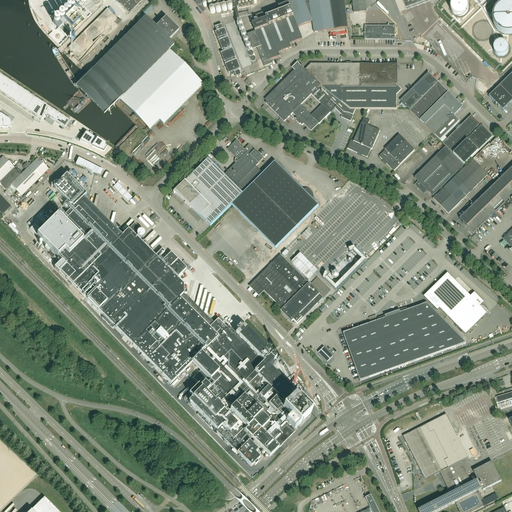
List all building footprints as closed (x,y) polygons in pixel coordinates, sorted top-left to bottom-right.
[(118,0),(120,2),(119,3),(129,13),(134,8),(142,0),(118,0)] [(254,6),(252,0),(195,0),(196,4),(203,12),(206,10),(202,6),(202,3),(207,2),(209,9),(233,4),(234,11),(239,10),(239,9),(254,6)] [(302,39),(296,24),(297,23),(298,27),(312,21),(314,33),(348,28),(344,0),(289,0),(288,1),(296,20),(295,20),(288,3),(274,9),(274,10),(273,10),(273,9),(251,17),(254,24),(252,24),(255,32),(255,31),(261,46),(257,48),(264,67),(272,64),(271,60),(280,56),(278,52),(284,50),(291,48),(290,44),(302,39)] [(364,0),(352,0),(354,13),(354,15),(351,15),(352,22),(360,21),(360,14),(359,15),(358,12),(366,11),(364,0)] [(454,0),(453,1),(452,2),(452,3),(451,4),(451,5),(451,6),(451,7),(451,8),(451,9),(451,10),(451,11),(452,12),(452,13),(453,14),(454,14),(455,15),(456,16),(457,16),(458,16),(459,16),(460,16),(461,16),(462,16),(464,15),(465,15),(465,14),(466,13),(467,13),(467,12),(468,11),(468,10),(468,9),(468,8),(469,8),(469,7),(468,6),(468,5),(468,4),(468,3),(467,3),(467,2),(466,1),(465,0),(464,0),(454,0)] [(510,4),(508,4),(507,4),(506,4),(505,4),(504,4),(503,5),(502,5),(500,6),(499,6),(499,7),(498,8),(497,8),(496,9),(496,10),(495,11),(495,12),(494,13),(494,14),(493,15),(493,16),(493,17),(493,18),(493,19),(493,20),(493,21),(493,22),(493,23),(494,24),(494,25),(494,26),(495,27),(496,28),(496,29),(497,29),(498,30),(499,31),(500,32),(501,32),(502,33),(503,33),(504,34),(505,34),(506,34),(507,34),(508,34),(509,34),(510,34),(511,34),(511,33),(511,4),(510,4)] [(84,17),(76,9),(69,16),(77,24),(84,17)] [(86,26),(99,13),(97,10),(83,23),(86,26)] [(203,85),(169,51),(173,46),(168,40),(172,36),(172,37),(178,31),(165,18),(163,17),(158,22),(159,24),(155,28),(145,17),(144,18),(141,15),(137,19),(139,22),(95,67),(120,92),(154,126),(159,121),(163,125),(203,85)] [(236,58),(233,49),(232,49),(231,48),(232,47),(228,38),(227,36),(225,29),(223,30),(223,28),(222,25),(215,28),(217,31),(218,32),(215,33),(218,40),(219,40),(219,41),(219,42),(222,51),(223,51),(224,53),(221,54),(225,63),(226,65),(225,65),(229,74),(230,74),(231,77),(234,76),(236,75),(237,78),(241,76),(239,71),(238,70),(241,70),(237,60),(236,61),(236,59),(236,58)] [(395,40),(395,32),(395,26),(365,26),(365,40),(366,40),(395,40)] [(502,42),(501,42),(500,42),(499,42),(498,42),(497,43),(496,43),(496,44),(495,44),(495,45),(494,46),(494,47),(494,48),(494,49),(494,50),(494,51),(494,52),(495,53),(495,54),(496,54),(497,55),(497,56),(498,56),(499,56),(500,56),(501,57),(502,56),(503,56),(504,56),(505,55),(506,55),(506,54),(507,54),(507,53),(508,53),(508,52),(508,51),(508,50),(509,50),(509,49),(508,48),(508,47),(508,46),(507,45),(507,44),(506,44),(506,43),(505,43),(504,42),(503,42),(502,42)] [(359,85),(359,65),(351,65),(351,64),(346,64),(346,65),(338,65),(311,65),(306,70),(321,85),(320,86),(341,103),(341,88),(346,88),(346,85),(359,85)] [(397,85),(397,68),(398,68),(398,64),(391,64),(391,65),(378,65),(378,85),(397,85)] [(378,85),(378,65),(359,65),(359,85),(378,85)] [(342,117),(350,121),(354,113),(350,110),(341,103),(320,86),(321,85),(306,70),(305,71),(303,69),(304,69),(303,68),(302,67),(267,103),(266,103),(264,101),(264,102),(284,122),(286,120),(286,121),(288,119),(288,118),(293,113),(297,117),(295,119),(297,121),(297,120),(301,124),(300,124),(302,126),(304,124),(311,131),(318,124),(319,124),(330,113),(330,112),(332,110),(331,110),(334,107),(342,115),(342,117)] [(410,110),(438,82),(432,76),(428,73),(425,76),(400,101),(410,110)] [(511,98),(511,73),(500,86),(511,98)] [(0,74),(0,93),(41,121),(45,115),(65,128),(69,121),(0,74)] [(446,94),(447,92),(438,83),(411,111),(420,120),(447,94),(446,94)] [(397,96),(397,85),(378,85),(359,85),(346,85),(346,88),(341,88),(341,103),(350,110),(354,113),(355,110),(397,110),(397,109),(397,96)] [(511,101),(511,98),(500,86),(489,96),(503,111),(511,101)] [(435,135),(463,107),(447,92),(446,94),(447,94),(420,120),(435,135)] [(0,128),(11,128),(10,121),(0,114),(0,128)] [(466,140),(481,126),(471,116),(443,144),(454,154),(467,141),(466,140)] [(372,150),(380,131),(368,126),(369,121),(364,119),(362,123),(354,141),(351,140),(347,149),(359,154),(359,155),(361,156),(362,155),(367,158),(371,149),(372,150)] [(492,138),(484,129),(481,126),(467,141),(454,154),(464,165),(481,148),(492,138)] [(86,132),(80,142),(103,152),(107,147),(86,132)] [(393,171),(414,151),(399,135),(384,150),(385,150),(379,156),(383,161),(384,161),(386,164),(393,171)] [(263,160),(255,151),(253,152),(251,150),(252,148),(249,145),(245,150),(236,141),(227,150),(230,153),(231,153),(233,155),(233,156),(236,158),(236,159),(235,160),(235,162),(236,164),(239,161),(250,173),(256,167),(258,164),(259,164),(263,160)] [(433,196),(463,166),(451,154),(445,148),(436,157),(415,178),(418,182),(415,185),(424,194),(427,191),(433,196)] [(22,196),(48,170),(49,170),(37,158),(37,159),(21,175),(19,173),(21,172),(17,169),(16,171),(14,168),(3,157),(2,157),(3,157),(0,159),(0,185),(6,190),(11,185),(22,197),(22,196)] [(232,205),(243,194),(208,159),(176,192),(211,227),(232,205)] [(472,160),(461,171),(471,181),(473,179),(478,185),(488,175),(472,160)] [(227,172),(226,174),(243,192),(262,173),(256,167),(250,173),(239,161),(236,164),(233,167),(230,169),(230,170),(227,172)] [(276,249),(319,206),(313,200),(313,199),(313,198),(313,197),(313,196),(313,195),(313,194),(312,193),(312,192),(311,191),(310,190),(309,190),(309,189),(308,189),(307,189),(306,189),(304,189),(303,189),(302,189),(275,162),(243,194),(232,205),(276,249)] [(466,228),(511,182),(511,168),(460,219),(461,221),(462,222),(463,223),(462,224),(466,228)] [(466,197),(478,185),(473,179),(471,181),(461,171),(451,181),(466,197)] [(448,214),(466,197),(451,181),(444,188),(453,198),(442,209),(448,214)] [(433,199),(442,209),(453,198),(444,188),(433,199)] [(11,208),(0,196),(0,214),(2,216),(11,208)] [(276,358),(243,325),(242,327),(240,325),(236,329),(238,331),(235,334),(228,327),(227,328),(222,324),(225,321),(220,316),(217,319),(217,320),(213,324),(211,323),(211,322),(206,320),(207,318),(202,316),(203,313),(198,312),(199,309),(194,308),(194,305),(189,303),(190,301),(180,298),(179,298),(183,294),(184,285),(167,269),(168,268),(178,277),(186,269),(171,253),(162,262),(166,265),(165,266),(158,259),(164,252),(162,249),(155,256),(133,234),(139,228),(135,223),(128,230),(128,229),(122,236),(117,231),(118,229),(108,226),(109,223),(104,222),(105,219),(100,218),(101,215),(95,213),(96,210),(91,209),(92,206),(87,205),(88,202),(83,198),(62,219),(100,257),(72,285),(103,315),(103,316),(107,320),(106,322),(112,329),(114,327),(150,363),(148,365),(152,368),(153,367),(171,384),(192,363),(208,379),(202,379),(202,384),(203,385),(200,388),(198,385),(189,394),(193,398),(189,402),(188,402),(202,416),(200,418),(212,430),(214,428),(217,431),(216,432),(233,449),(231,450),(234,453),(236,451),(246,462),(251,467),(254,464),(255,466),(258,463),(257,461),(260,458),(255,453),(258,450),(249,442),(251,439),(269,457),(295,432),(293,430),(298,425),(298,426),(300,424),(301,425),(304,423),(302,422),(311,413),(310,413),(312,411),(308,407),(306,409),(298,401),(299,399),(300,399),(301,399),(301,398),(301,397),(302,397),(302,396),(301,396),(301,395),(300,395),(300,394),(299,394),(298,394),(298,395),(297,394),(294,397),(285,406),(281,403),(276,398),(277,396),(282,401),(282,400),(282,401),(283,400),(292,391),(292,390),(293,390),(271,367),(274,361),(273,361),(276,358)] [(460,206),(462,208),(469,202),(466,199),(460,206)] [(511,252),(511,229),(503,238),(507,242),(506,243),(508,245),(509,245),(511,247),(511,248),(510,250),(511,252)] [(51,252),(48,254),(54,260),(57,257),(51,252)] [(44,253),(42,255),(51,263),(52,261),(44,253)] [(323,298),(280,255),(272,264),(272,263),(271,264),(271,265),(254,281),(263,290),(264,292),(283,310),(281,312),(292,322),(293,321),(297,324),(323,298)] [(448,273),(426,295),(433,302),(431,304),(438,311),(440,309),(465,335),(487,314),(480,307),(484,303),(474,293),(470,297),(448,273)] [(343,334),(360,381),(466,343),(427,304),(408,311),(407,308),(378,319),(379,321),(343,334)] [(281,315),(277,319),(288,330),(292,325),(281,315)] [(324,348),(318,354),(327,363),(333,358),(324,348)] [(511,392),(496,398),(498,403),(511,399),(511,392)] [(193,398),(189,394),(184,398),(188,402),(189,402),(193,398)] [(459,511),(472,511),(483,506),(485,506),(498,499),(495,493),(483,500),(479,492),(477,494),(476,492),(482,489),(483,491),(501,481),(492,462),(473,472),(478,480),(472,483),(467,474),(465,475),(459,463),(461,462),(468,458),(452,426),(446,415),(424,426),(403,437),(425,480),(440,473),(441,472),(447,482),(445,483),(451,494),(419,511),(418,511),(437,511),(443,509),(455,503),(458,509),(459,511)] [(378,511),(371,495),(365,498),(372,511),(378,511)] [(58,511),(44,497),(29,511),(58,511)]
